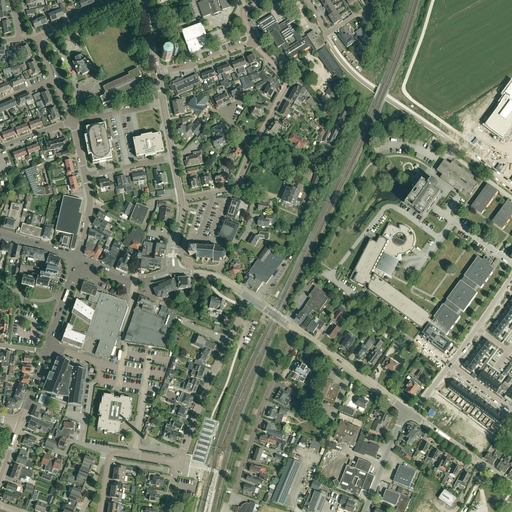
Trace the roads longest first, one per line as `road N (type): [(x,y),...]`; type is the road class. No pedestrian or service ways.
road 1 (residential): [(226,511),(266,391),(300,333)]
road 2 (residential): [(439,238),(387,206),(333,272),(360,299)]
road 3 (residential): [(179,463),(249,298)]
road 4 (track): [(433,0),(403,89),(446,124)]
road 5 (residential): [(511,198),(447,151),(429,174),(449,188)]
road 6 (residential): [(257,138),(281,142),(319,166),(351,114)]
road 7 (tertiary): [(404,409),(300,333)]
road 8 (tertiary): [(511,487),(411,414)]
